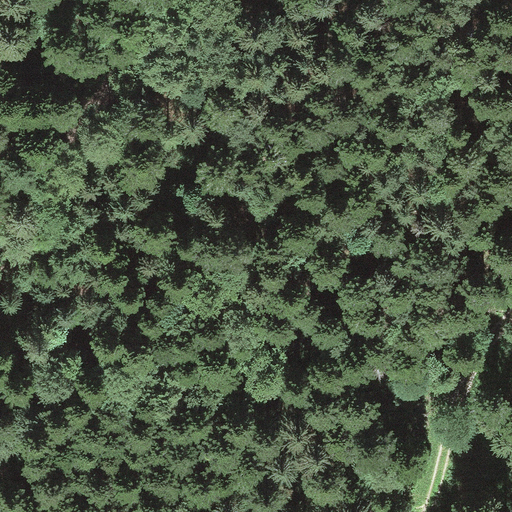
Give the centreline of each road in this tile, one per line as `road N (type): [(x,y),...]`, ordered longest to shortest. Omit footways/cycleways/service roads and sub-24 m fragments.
road 1 (track): [(175,0),(0,200)]
road 2 (track): [(511,315),(471,372),(427,511)]
